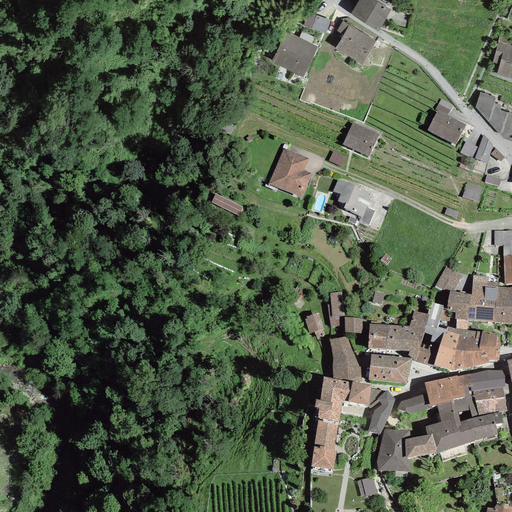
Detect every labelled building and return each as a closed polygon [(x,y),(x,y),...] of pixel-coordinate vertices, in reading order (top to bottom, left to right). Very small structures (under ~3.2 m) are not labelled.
[(379,0),(358,0),(350,12),(376,29),(390,7),(379,0)] [(327,21),(305,13),(300,27),(322,35),(327,21)] [(374,39),(342,20),(335,30),(341,34),(333,49),(359,64),(374,39)] [(511,36),(501,32),(491,62),(497,64),(493,75),(511,81),(511,46),(509,45),(511,36)] [(313,52),(284,36),(268,64),(297,81),(313,52)] [(496,96),(480,90),(474,105),(502,136),(511,139),(511,113),(500,110),(502,105),(494,102),(496,96)] [(442,97),(437,109),(448,114),(454,102),(442,97)] [(466,129),(437,114),(427,134),(455,149),(466,129)] [(380,139),(353,126),(343,147),(369,160),(380,139)] [(492,146),(482,137),(472,162),(484,167),(492,146)] [(475,147),(464,142),(457,156),(468,161),(475,147)] [(309,160),(285,149),(269,187),(299,200),(311,172),(305,170),(309,160)] [(329,161),(344,167),(348,156),(333,150),(329,161)] [(370,195),(338,183),(329,208),(359,220),(358,222),(369,226),(375,212),(365,209),(370,195)] [(482,189),(466,184),(459,201),(476,207),(482,189)] [(239,218),(243,208),(216,196),(212,206),(239,218)] [(372,222),(380,225),(385,214),(377,211),(372,222)] [(511,232),(495,234),(495,249),(501,249),(501,256),(511,256),(511,232)] [(511,258),(501,259),(502,288),(511,287),(511,258)] [(460,278),(444,268),(432,287),(449,296),(460,278)] [(467,299),(446,298),(442,311),(438,320),(449,324),(449,318),(451,318),(452,331),(466,332),(465,324),(511,325),(511,292),(485,291),(485,281),(467,280),(467,299)] [(338,295),(326,296),(327,330),(339,329),(338,295)] [(405,332),(363,330),(362,355),(409,357),(408,360),(416,365),(413,352),(419,338),(429,341),(432,333),(438,320),(442,311),(427,306),(423,320),(410,316),(405,332)] [(326,338),(318,316),(303,322),(310,338),(315,336),(317,342),(326,338)] [(362,321),(344,321),(345,336),(362,336),(362,321)] [(442,334),(432,333),(429,341),(423,355),(413,352),(416,365),(448,377),(484,370),(484,367),(494,366),(496,347),(492,338),(452,331),(443,329),(442,334)] [(343,341),(325,345),(331,378),(358,377),(357,362),(351,357),(343,341)] [(411,365),(370,360),(368,385),(406,390),(411,365)] [(511,364),(503,366),(507,393),(511,392),(511,364)] [(501,373),(467,380),(472,410),(474,420),(504,415),(501,373)] [(467,380),(420,395),(421,400),(399,406),(393,418),(397,422),(432,414),(433,419),(452,414),(472,410),(467,380)] [(384,394),(315,386),(311,412),(305,411),(304,419),(308,419),(307,428),(311,429),(305,473),(328,473),(336,412),(363,415),(364,411),(368,411),(375,405),(378,408),(368,416),(364,438),(375,439),(394,405),(384,394)] [(435,429),(419,433),(421,442),(426,441),(429,461),(436,459),(438,466),(466,456),(464,450),(498,437),(497,428),(507,426),(506,418),(491,420),(456,429),(452,414),(433,419),(435,429)] [(407,445),(406,435),(381,435),(375,462),(376,476),(405,482),(406,466),(399,467),(398,447),(407,445)] [(426,441),(421,442),(407,445),(398,447),(399,467),(406,466),(429,461),(426,441)] [(371,485),(356,488),(358,499),(374,495),(371,485)]
